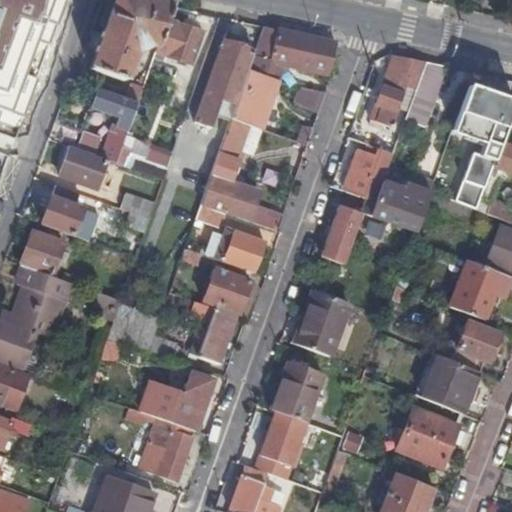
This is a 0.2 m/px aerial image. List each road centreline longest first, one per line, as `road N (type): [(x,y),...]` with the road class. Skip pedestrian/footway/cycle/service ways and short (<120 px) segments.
road 1 (residential): [(197,511),(371,24)]
road 2 (residential): [(81,0),(0,225)]
road 3 (tertiary): [(511,55),(371,24)]
road 4 (residential): [(460,511),(511,385)]
